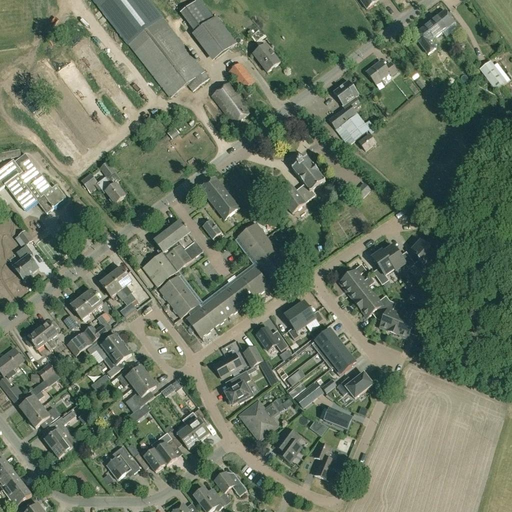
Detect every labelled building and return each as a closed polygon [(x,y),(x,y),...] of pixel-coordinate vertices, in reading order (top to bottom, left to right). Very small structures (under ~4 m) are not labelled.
[(359,0),(367,10),(378,3),(375,0),(359,0)] [(197,3),(182,14),(195,32),(210,21),(197,3)] [(445,12),(430,23),(435,29),(437,27),(442,34),(455,24),(445,12)] [(237,45),(217,18),(196,33),(216,60),(237,45)] [(193,93),(209,81),(162,20),(129,46),(171,99),(188,86),(193,93)] [(435,29),(430,23),(417,34),(421,40),(418,43),(428,56),(435,50),(430,43),(442,34),(437,27),(435,29)] [(247,33),(251,38),(252,37),(252,36),(259,31),(257,29),(252,32),(251,31),(247,33)] [(264,37),(259,31),(252,36),(252,37),(253,37),(252,38),(255,43),(256,42),(257,43),(264,37)] [(389,58),(397,52),(393,46),(399,41),(394,35),(380,47),(389,58)] [(267,74),(280,65),(266,46),(254,55),(267,74)] [(391,77),(397,73),(391,64),(386,68),(381,62),(367,73),(376,86),(390,75),(391,77)] [(479,71),(487,82),(499,73),(507,84),(505,85),(511,94),(511,77),(500,62),(494,67),(491,63),(479,71)] [(241,65),(229,74),(243,93),(242,94),(246,101),(251,97),(247,91),(255,85),(241,65)] [(495,93),(505,85),(507,84),(499,73),(487,82),(495,93)] [(427,87),(421,79),(416,83),(422,91),(427,87)] [(357,115),(354,111),(360,106),(355,99),(359,97),(349,83),(334,94),(343,108),(344,110),(328,122),(335,131),(335,132),(338,137),(346,132),(355,143),(369,133),(371,136),(377,132),(369,122),(365,125),(358,115),(357,115)] [(234,128),(252,115),(230,85),(212,98),(234,128)] [(57,133),(53,137),(55,139),(66,129),(46,109),(40,115),(57,133)] [(167,134),(173,141),(180,135),(175,128),(167,134)] [(370,136),(358,144),(366,153),(377,145),(370,136)] [(144,155),(152,151),(147,143),(140,147),(144,155)] [(0,162),(20,158),(19,151),(0,155),(0,162)] [(14,162),(0,172),(0,190),(5,187),(24,212),(37,202),(47,215),(54,210),(54,209),(66,200),(56,187),(52,190),(28,159),(17,167),(14,162)] [(306,187),(302,190),(311,202),(316,198),(313,193),(326,183),(308,159),(303,163),(302,162),(297,165),(298,166),(293,170),(306,187)] [(109,164),(100,170),(108,181),(116,174),(109,164)] [(83,185),(88,192),(99,182),(94,176),(83,185)] [(217,180),(202,191),(221,216),(227,212),(231,217),(240,211),(235,205),(236,204),(217,180)] [(116,206),(126,198),(117,185),(113,188),(107,181),(101,186),(106,193),(116,206)] [(364,184),(353,195),(364,205),(374,195),(371,192),(372,192),(364,184)] [(293,216),(311,202),(302,190),(297,194),(293,187),(279,197),(293,216)] [(190,236),(191,236),(181,223),(156,243),(164,255),(149,267),(150,268),(145,271),(158,288),(204,254),(190,236)] [(211,223),(203,229),(213,241),(221,235),(211,223)] [(257,226),(239,239),(249,253),(267,239),(257,226)] [(25,232),(18,237),(15,240),(23,250),(27,247),(33,242),(25,232)] [(249,253),(259,266),(277,253),(267,239),(249,253)] [(419,258),(418,259),(420,262),(415,266),(414,266),(423,278),(428,274),(426,270),(437,257),(432,253),(433,252),(427,246),(426,247),(421,243),(413,252),(419,258)] [(395,271),(396,273),(406,266),(409,270),(414,266),(415,266),(406,254),(401,258),(393,248),(384,254),(383,254),(395,271)] [(22,262),(13,268),(23,282),(39,271),(29,257),(28,257),(25,252),(18,257),(22,262)] [(382,252),(372,259),(380,270),(374,274),(382,286),(388,282),(385,277),(395,271),(383,254),(384,254),(382,252)] [(287,267),(277,253),(259,266),(269,280),(287,267)] [(340,284),(349,295),(365,283),(359,277),(365,272),(362,267),(340,284)] [(121,269),(111,277),(122,292),(133,284),(121,269)] [(214,282),(222,277),(217,270),(209,275),(214,282)] [(255,270),(242,280),(255,298),(260,294),(262,295),(265,293),(264,291),(269,287),(255,270)] [(112,300),(122,292),(111,277),(101,285),(112,300)] [(178,279),(161,292),(164,297),(163,299),(166,302),(168,302),(171,306),(189,293),(178,279)] [(354,302),(358,307),(374,295),(368,288),(374,284),(370,279),(365,283),(349,295),(354,302)] [(232,288),(228,290),(242,308),(246,305),(248,305),(251,303),(251,301),(255,298),(242,280),(239,282),(232,288)] [(228,290),(215,301),(228,319),(233,315),(235,316),(238,313),(237,311),(242,308),(228,290)] [(91,291),(81,299),(92,314),(102,306),(91,291)] [(189,293),(171,306),(174,310),(174,312),(176,315),(178,315),(181,320),(199,306),(189,293)] [(131,294),(127,298),(132,305),(134,308),(139,304),(131,294)] [(390,303),(386,298),(380,303),(374,295),(358,307),(362,313),(362,312),(367,319),(373,315),(377,320),(390,303)] [(127,308),(132,305),(127,298),(123,301),(127,308)] [(82,322),(92,314),(81,299),(70,307),(82,322)] [(215,301),(201,311),(215,329),(219,325),(221,326),(224,324),(224,322),(228,319),(215,301)] [(319,321),(324,318),(318,309),(313,313),(304,301),(294,308),(306,324),(316,317),(319,321)] [(115,321),(120,318),(113,303),(108,305),(115,321)] [(394,335),(402,316),(392,312),(395,306),(390,303),(377,320),(383,323),(380,329),(388,332),(394,335)] [(288,331),(294,339),(300,335),(297,331),(306,324),(294,308),(285,315),(294,327),(288,331)] [(201,311),(187,321),(201,339),(206,336),(208,336),(211,334),(211,332),(215,329),(201,311)] [(414,313),(411,320),(402,316),(394,335),(400,337),(408,340),(413,327),(420,329),(425,318),(414,313)] [(101,324),(102,327),(105,330),(108,327),(106,324),(107,324),(102,317),(97,320),(99,322),(98,323),(100,325),(101,324)] [(65,324),(71,332),(78,327),(72,319),(65,324)] [(58,336),(54,331),(57,329),(52,322),(51,322),(38,332),(52,351),(56,348),(51,341),(58,336)] [(278,350),(286,345),(276,329),(270,333),(266,325),(255,332),(265,348),(274,343),(278,350)] [(108,334),(105,330),(102,327),(96,331),(93,327),(84,334),(93,345),(101,339),(108,334)] [(341,337),(335,329),(320,340),(326,348),(341,337)] [(31,349),(33,347),(37,351),(45,346),(50,353),(52,351),(38,332),(25,341),(25,342),(30,348),(31,349)] [(92,345),(84,336),(78,341),(85,350),(92,345)] [(117,336),(102,348),(109,358),(124,347),(117,336)] [(347,346),(341,337),(326,348),(332,356),(347,346)] [(66,346),(76,359),(85,351),(75,340),(66,346)] [(91,357),(102,348),(99,343),(87,352),(91,357)] [(353,354),(347,346),(332,356),(338,365),(353,354)] [(117,368),(132,357),(124,347),(109,358),(104,362),(111,371),(107,374),(111,379),(121,372),(117,368)] [(255,349),(244,355),(252,369),(263,363),(255,349)] [(23,362),(15,351),(0,361),(0,373),(3,378),(5,376),(9,380),(16,375),(13,371),(23,362)] [(280,357),(284,363),(292,356),(288,351),(280,357)] [(359,363),(353,354),(338,365),(344,373),(359,363)] [(214,367),(222,381),(243,369),(235,356),(214,367)] [(38,373),(44,382),(56,374),(49,365),(38,373)] [(251,381),(248,377),(257,372),(255,368),(230,382),(234,388),(233,391),(226,395),(232,407),(239,403),(240,405),(254,397),(248,387),(245,389),(244,386),(251,381)] [(131,385),(134,389),(149,378),(141,369),(131,377),(127,372),(112,384),(114,387),(120,382),(125,389),(131,385)] [(277,373),(269,376),(273,386),(281,382),(277,373)] [(353,384),(349,379),(337,389),(344,398),(350,394),(355,400),(373,386),(364,375),(353,384)] [(101,380),(106,385),(110,382),(106,376),(101,380)] [(21,397),(14,389),(6,378),(0,382),(0,385),(6,396),(8,395),(14,403),(21,397)] [(146,397),(157,389),(149,378),(134,389),(138,394),(132,399),(136,404),(130,408),(135,414),(141,409),(145,406),(150,402),(146,397)] [(34,398),(37,402),(44,397),(41,393),(49,388),(45,382),(31,392),(35,397),(34,398)] [(171,386),(177,393),(183,389),(177,382),(171,386)] [(289,395),(293,400),(298,397),(294,391),(289,395)] [(20,409),(27,419),(42,408),(34,398),(20,409)] [(282,405),(286,410),(293,405),(288,400),(282,405)] [(245,423),(250,430),(275,411),(272,407),(265,412),(258,404),(245,415),(249,420),(245,423)] [(150,413),(145,406),(141,409),(146,416),(150,413)] [(40,426),(44,432),(61,419),(53,409),(46,414),(42,408),(27,419),(36,430),(40,426)] [(278,415),(275,411),(250,430),(255,437),(259,433),(264,439),(277,428),(271,420),(278,415)] [(334,411),(329,423),(351,431),(355,419),(334,411)] [(210,426),(199,412),(190,418),(195,424),(188,429),(200,444),(210,437),(205,429),(210,426)] [(44,441),(52,451),(71,436),(72,436),(67,430),(66,430),(64,427),(76,418),(72,413),(62,421),(61,419),(44,432),(49,428),(54,434),(44,441)] [(189,452),(200,444),(188,429),(178,437),(173,431),(170,426),(164,431),(164,430),(163,430),(179,450),(184,446),(189,452)] [(173,454),(179,450),(163,430),(160,433),(164,439),(159,443),(162,448),(157,452),(156,452),(166,466),(167,468),(178,460),(173,454)] [(277,456),(290,465),(302,449),(290,440),(293,435),(287,430),(274,447),(280,452),(277,456)] [(93,435),(81,444),(84,449),(97,439),(93,435)] [(59,461),(61,459),(66,464),(85,449),(84,449),(81,444),(79,446),(71,436),(52,451),(59,461)] [(314,477),(329,483),(336,464),(327,460),(331,450),(320,446),(314,459),(321,462),(314,477)] [(116,461),(107,468),(118,482),(131,472),(134,476),(140,471),(123,449),(112,457),(116,461)] [(6,456),(11,463),(17,458),(12,451),(6,456)] [(156,474),(166,466),(156,452),(157,452),(156,451),(148,456),(145,452),(135,459),(145,471),(150,467),(156,474)] [(0,465),(0,479),(12,471),(5,462),(0,465)] [(248,473),(254,479),(259,475),(254,468),(248,473)] [(0,479),(0,487),(3,491),(18,479),(12,471),(0,479)] [(103,480),(108,486),(113,482),(108,475),(103,480)] [(240,498),(247,493),(234,475),(226,480),(223,476),(215,482),(224,495),(233,488),(240,498)] [(150,479),(152,488),(160,487),(158,478),(150,479)] [(25,488),(18,479),(3,491),(0,493),(0,494),(6,502),(10,500),(25,488)] [(31,496),(25,488),(10,500),(16,508),(31,496)] [(215,511),(218,510),(219,511),(226,506),(220,499),(216,502),(210,494),(208,495),(205,490),(194,498),(204,511),(215,511)]
